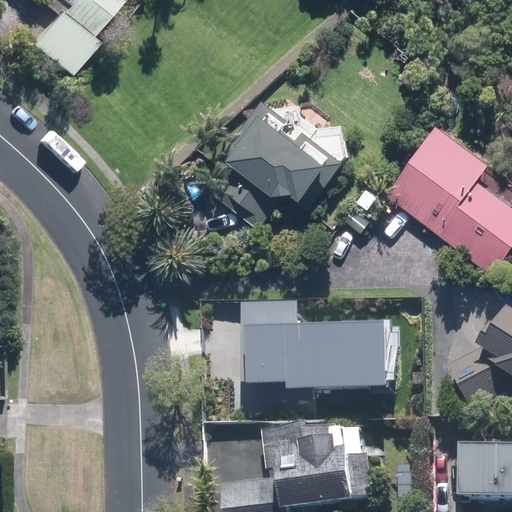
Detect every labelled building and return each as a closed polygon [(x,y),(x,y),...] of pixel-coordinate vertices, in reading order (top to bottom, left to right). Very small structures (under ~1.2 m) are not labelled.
[(53,0),(64,8),(33,46),(69,75),(92,45),(87,41),(115,7),(105,0),(53,0)] [(346,167),(265,105),(214,172),(228,183),(217,198),(261,231),(282,203),(305,221),(346,167)] [(511,184),(442,130),(391,197),(492,275),(511,249),(511,184)] [(218,201),(188,173),(176,186),(206,214),(218,201)] [(289,387),(385,383),(382,320),(296,324),(295,300),(243,302),(246,383),(288,381),(289,387)] [(449,369),(472,412),(511,390),(511,316),(508,314),(484,351),(449,369)] [(224,490),(227,511),(330,511),(356,508),(355,503),(373,500),(367,459),(349,462),(347,445),(334,447),(332,435),(328,435),(325,418),(264,427),(272,483),(224,490)] [(511,452),(459,453),(459,502),(511,502),(511,452)]
